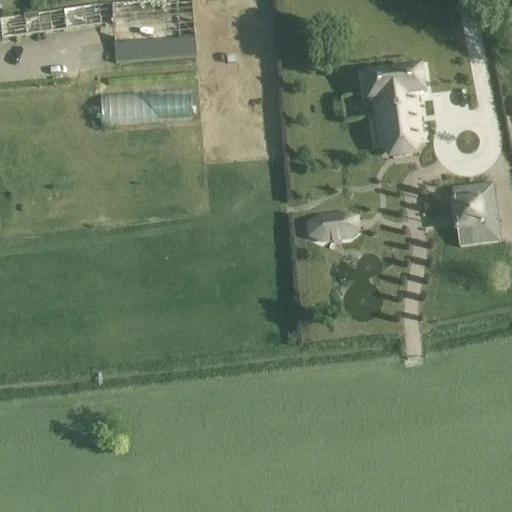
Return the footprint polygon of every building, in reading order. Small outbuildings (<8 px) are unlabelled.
[(174,0),(110,5),(99,6),(0,20),(0,28),(2,42),(102,28),(102,29),(112,28),(115,66),(196,59),(191,0),(174,0)] [(420,72),(366,79),(369,102),(374,102),(380,149),(421,144),(415,96),(423,95),(420,72)] [(99,124),(193,120),(191,90),(98,94),(99,124)] [(511,96),(510,96),(499,147),(511,149),(511,96)] [(493,187),(452,192),(453,198),(459,249),(500,243),(499,236),(493,187)] [(318,219),(308,226),(310,238),(321,243),(348,239),(358,232),(356,220),(345,215),(318,219)]
